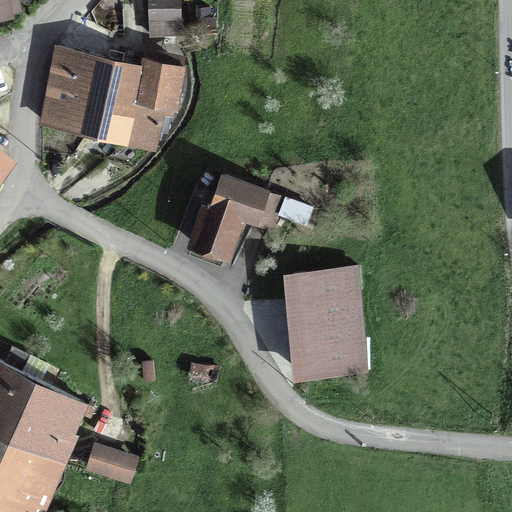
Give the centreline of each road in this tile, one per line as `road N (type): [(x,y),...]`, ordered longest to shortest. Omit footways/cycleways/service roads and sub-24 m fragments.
road 1 (residential): [(511,453),(348,439),(317,428),(288,406),(215,305),(28,193)]
road 2 (residential): [(504,0),(511,253)]
road 3 (residential): [(28,193),(33,45)]
